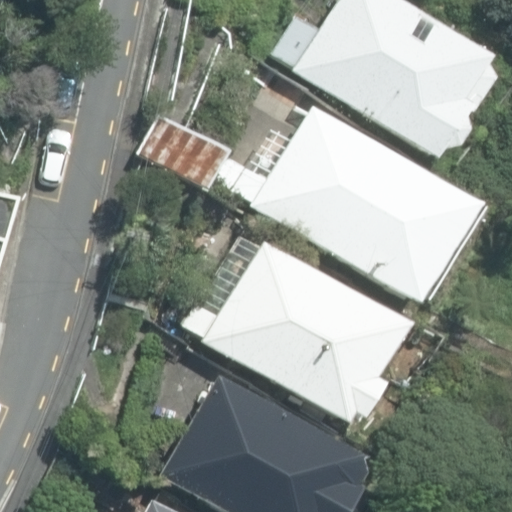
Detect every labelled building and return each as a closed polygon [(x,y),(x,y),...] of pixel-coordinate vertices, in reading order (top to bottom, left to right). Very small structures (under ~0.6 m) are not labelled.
[(486,52),(401,0),(335,0),(290,67),(431,163),(491,78),(486,52)] [(474,207),(299,104),(242,196),(414,306),(474,207)] [(401,327),(238,235),(180,325),(343,433),(401,327)] [(352,457),(186,353),(119,467),(199,511),(336,511),(354,480),(352,457)] [(177,511),(147,496),(138,511),(177,511)]
